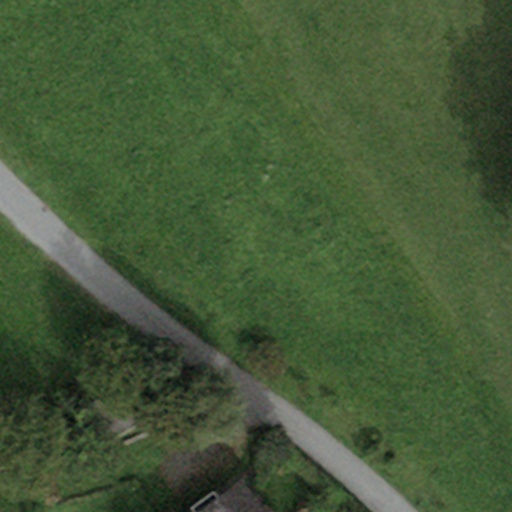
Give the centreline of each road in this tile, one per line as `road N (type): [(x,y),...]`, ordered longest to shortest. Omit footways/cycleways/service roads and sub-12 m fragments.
road 1 (residential): [(141,313),(393,511)]
road 2 (unclassified): [(0,187),(141,313)]
